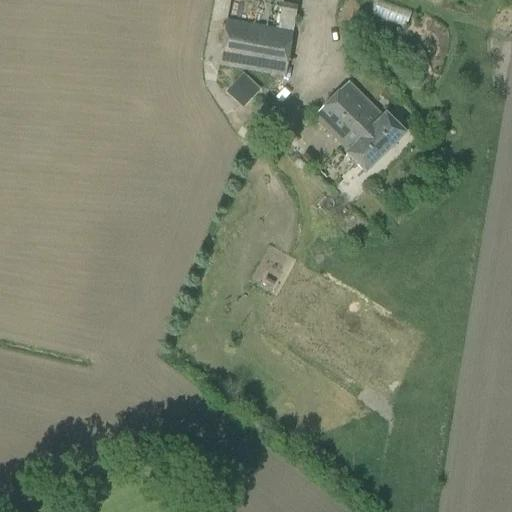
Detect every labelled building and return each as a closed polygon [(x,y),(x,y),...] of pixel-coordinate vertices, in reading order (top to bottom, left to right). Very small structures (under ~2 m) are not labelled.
[(382,0),(374,0),(369,13),(404,26),(410,11),(382,0)] [(292,34),(296,12),(281,9),(277,31),(292,34)] [(285,78),(293,34),(292,34),(277,31),(227,22),(218,65),(285,78)] [(243,74),(225,93),(242,110),(260,91),(243,74)] [(397,122),(393,125),(383,115),(382,116),(348,83),(347,84),(312,120),(346,153),(342,157),(364,178),(403,138),(405,137),(402,134),(405,130),(397,122)]
